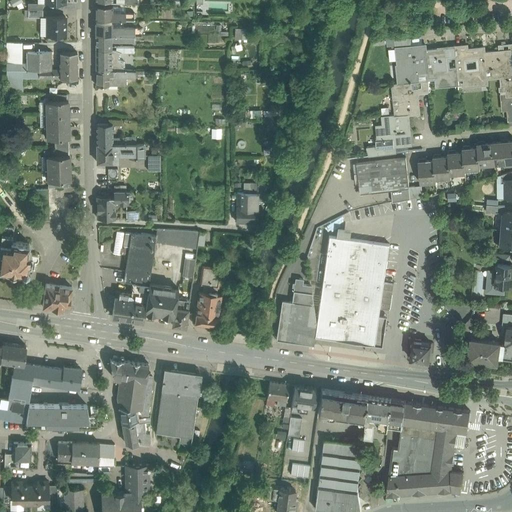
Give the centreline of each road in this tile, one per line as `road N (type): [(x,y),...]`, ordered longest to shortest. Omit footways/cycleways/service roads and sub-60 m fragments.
road 1 (primary): [(107,333),(448,386)]
road 2 (residential): [(89,330),(91,0)]
road 3 (residential): [(0,437),(105,436),(107,333)]
road 4 (residential): [(511,498),(392,511)]
